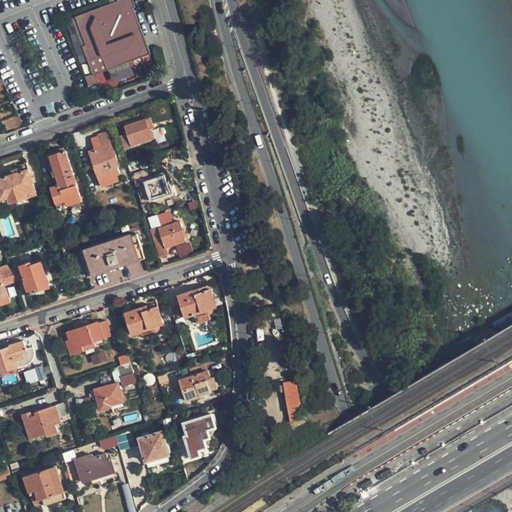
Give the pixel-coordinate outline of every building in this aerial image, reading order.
[(134,7),(133,3),(129,5),(125,3),(123,0),(120,0),(119,1),(76,16),(87,45),(83,46),(89,61),(96,58),(99,66),(106,63),(108,70),(152,54),(134,7)] [(108,70),(106,63),(99,66),(96,58),(89,61),(94,74),(95,73),(96,75),(108,70)] [(99,82),(96,75),(95,73),(94,74),(86,76),(89,86),(99,82)] [(126,125),(128,133),(121,136),(125,148),(133,146),(132,144),(155,137),(152,129),(154,128),(151,117),(126,125)] [(110,169),(118,165),(120,165),(107,132),(100,135),(100,136),(93,139),(97,148),(90,151),(94,161),(96,167),(102,184),(114,179),(110,169)] [(66,199),(67,200),(81,196),(66,151),(51,155),(61,184),(51,187),(56,202),(66,199)] [(122,176),(118,165),(110,169),(114,179),(122,176)] [(26,191),(35,188),(33,181),(34,180),(32,173),(30,173),(29,168),(3,177),(3,180),(0,180),(0,195),(1,199),(9,196),(11,201),(27,196),(26,191)] [(168,183),(166,178),(165,174),(149,179),(147,172),(135,176),(144,200),(151,197),(152,199),(173,191),(170,182),(168,183)] [(37,193),(35,188),(26,191),(27,196),(37,193)] [(150,219),(153,228),(160,226),(159,222),(160,222),(158,217),(150,219)] [(160,228),(160,226),(153,228),(152,229),(161,256),(169,253),(167,246),(186,240),(186,238),(187,237),(188,236),(187,234),(186,233),(184,232),(181,221),(160,228)] [(145,257),(138,233),(82,252),(89,275),(120,265),(145,257)] [(31,262),(11,269),(15,282),(26,278),(27,281),(26,282),(29,289),(39,286),(40,288),(50,285),(42,261),(32,265),(31,262)] [(0,302),(0,298),(9,296),(7,288),(6,288),(5,285),(15,282),(11,269),(10,265),(4,267),(5,271),(1,272),(0,272),(0,305),(1,305),(0,302)] [(213,309),(214,306),(217,305),(211,288),(201,292),(200,287),(179,295),(186,316),(194,313),(196,317),(212,311),(213,309)] [(11,302),(9,296),(0,298),(0,302),(1,305),(11,302)] [(148,309),(147,305),(126,312),(133,333),(142,330),(143,334),(159,329),(160,327),(161,324),(164,323),(159,305),(148,309)] [(68,331),(71,341),(80,338),(82,345),(83,345),(84,350),(96,346),(94,341),(112,335),(107,320),(99,323),(99,321),(68,331)] [(69,349),(82,345),(80,338),(71,341),(67,342),(69,349)] [(0,373),(28,364),(33,359),(34,357),(35,354),(35,350),(33,347),(27,349),(24,340),(10,345),(10,346),(0,349),(0,373)] [(107,349),(94,353),(97,363),(111,359),(107,349)] [(136,381),(130,362),(119,366),(120,369),(124,380),(125,385),(136,381)] [(214,377),(211,378),(206,363),(190,369),(193,376),(180,380),(187,400),(200,396),(200,395),(212,391),(212,389),(218,388),(214,377)] [(44,365),(35,368),(39,381),(48,378),(44,365)] [(112,371),(116,383),(119,382),(124,380),(120,369),(112,371)] [(302,408),(299,378),(285,379),(288,410),(302,408)] [(124,401),(119,382),(116,383),(95,389),(101,410),(112,407),(111,405),(124,401)] [(66,402),(37,412),(37,414),(24,418),(30,437),(47,432),(48,435),(58,432),(56,423),(61,421),(60,417),(70,414),(66,402)] [(23,414),(24,418),(37,414),(37,412),(36,410),(23,414)] [(213,414),(184,422),(188,435),(185,436),(192,458),(202,455),(200,450),(207,447),(205,439),(211,436),(209,429),(217,426),(213,414)] [(170,453),(163,430),(140,437),(147,460),(170,453)] [(78,456),(76,449),(64,453),(68,466),(74,464),(72,458),(78,456)] [(93,457),(92,453),(76,459),(83,482),(116,472),(111,457),(108,458),(106,452),(93,457)] [(0,480),(14,476),(12,470),(10,464),(0,467),(0,480)] [(46,497),(65,490),(56,465),(25,476),(29,486),(31,486),(35,500),(44,498),(46,497)] [(66,496),(65,490),(46,497),(44,498),(46,503),(66,496)]
